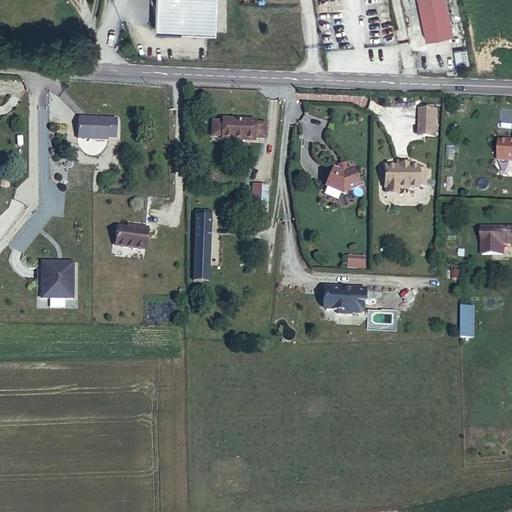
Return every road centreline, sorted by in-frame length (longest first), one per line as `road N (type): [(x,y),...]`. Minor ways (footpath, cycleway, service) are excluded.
road 1 (secondary): [(0,63),(511,86)]
road 2 (unknown): [(182,74),(188,206)]
road 3 (unknown): [(48,66),(50,198)]
